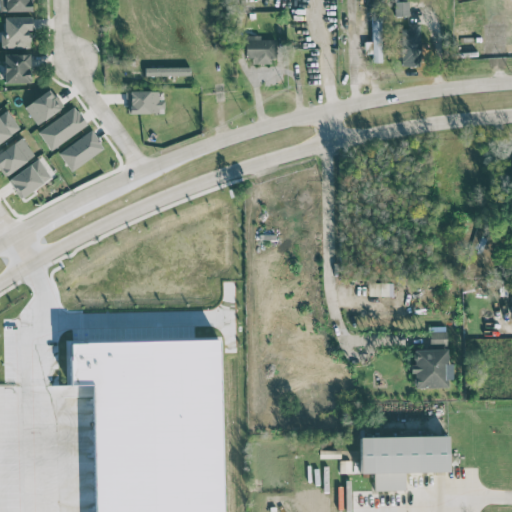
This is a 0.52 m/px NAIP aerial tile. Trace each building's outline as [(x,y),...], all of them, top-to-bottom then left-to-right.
[(30,0),(0,0),(0,11),(30,11),(30,0)] [(394,15),(408,15),(408,0),(393,1),(394,15)] [(29,47),(29,29),(31,29),(31,16),(2,16),(3,48),(29,47)] [(372,62),(383,62),(382,16),(371,16),(372,62)] [(401,66),(420,65),(419,23),(408,23),(408,28),(400,28),(401,66)] [(274,62),(275,39),(259,39),(260,35),(245,35),(244,62),(274,62)] [(29,53),(4,54),(4,82),(30,82),(29,53)] [(190,67),(144,67),(144,75),(190,75),(190,67)] [(24,106),(36,124),(60,109),(48,90),(24,106)] [(126,112),(164,111),(164,100),(158,100),(158,90),(126,91),(126,112)] [(38,131),(50,150),(86,124),(74,106),(38,131)] [(104,147),(91,129),(58,153),(71,171),(104,147)] [(0,150),(0,170),(2,175),(34,157),(23,138),(0,150)] [(8,177),(19,197),(50,178),(39,159),(8,177)] [(391,282),(371,283),(372,290),(376,289),(376,295),(391,294),(391,282)] [(445,326),(428,326),(429,344),(446,343),(445,326)] [(450,386),(450,362),(447,362),(446,349),(411,349),(412,373),(413,373),(413,387),(450,386)] [(374,490),(405,489),(404,472),(448,471),(447,435),(358,437),(359,473),(373,472),(374,490)]
